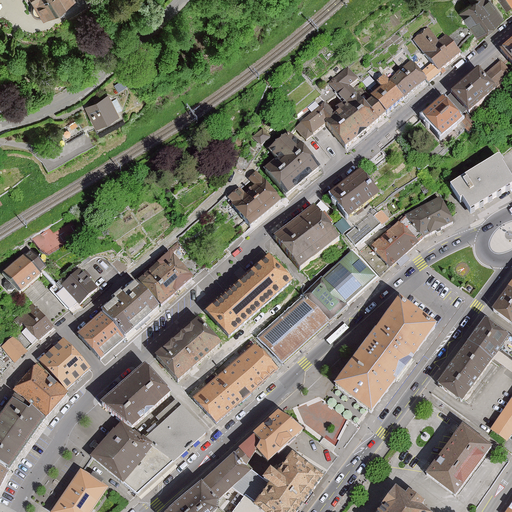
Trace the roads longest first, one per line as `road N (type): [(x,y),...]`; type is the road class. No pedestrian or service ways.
road 1 (residential): [(140,349),(263,233),(511,26)]
road 2 (primary): [(484,235),(406,273),(145,511)]
road 3 (primary): [(318,511),(508,258)]
road 4 (residential): [(0,127),(72,95),(182,0)]
road 5 (residential): [(18,511),(68,420),(140,349)]
